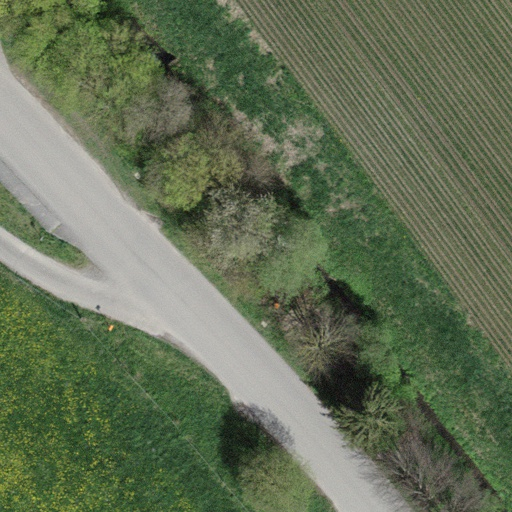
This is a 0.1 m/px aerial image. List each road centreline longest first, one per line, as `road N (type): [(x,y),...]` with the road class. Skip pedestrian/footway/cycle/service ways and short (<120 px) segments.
road 1 (unclassified): [(378,511),(0,105)]
road 2 (track): [(182,297),(73,287),(0,243)]
